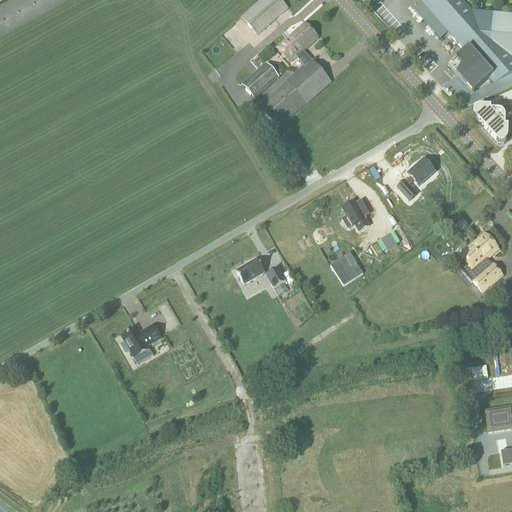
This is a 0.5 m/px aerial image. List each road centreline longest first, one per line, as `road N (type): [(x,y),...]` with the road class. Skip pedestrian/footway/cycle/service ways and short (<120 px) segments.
road 1 (unclassified): [(0,367),(441,112)]
road 2 (unclassified): [(441,112),(339,0)]
